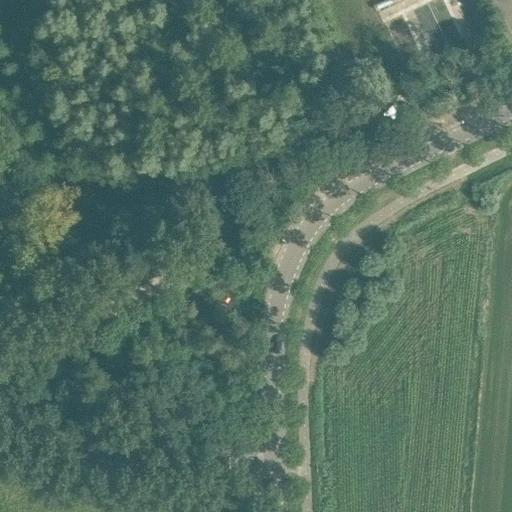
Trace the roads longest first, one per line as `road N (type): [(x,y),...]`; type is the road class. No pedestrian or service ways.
road 1 (tertiary): [(273,456),(272,345),(285,281),(315,224),(351,188),(511,109)]
road 2 (unclassified): [(273,456),(102,445),(63,432),(0,385)]
road 3 (unclassified): [(0,347),(210,258)]
